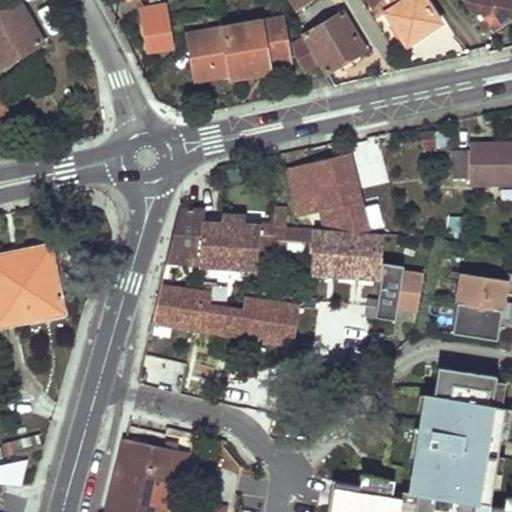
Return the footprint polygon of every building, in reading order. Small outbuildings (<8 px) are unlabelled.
[(286,0),(296,13),(314,0),(286,0)] [(406,45),(439,23),(424,0),(369,0),(379,16),(385,12),(406,45)] [(511,15),(511,0),(466,0),(487,32),(511,15)] [(0,67),(42,44),(18,1),(0,11),(0,67)] [(160,7),(167,48),(172,48),(165,6),(160,7)] [(160,7),(141,10),(148,52),(167,48),(160,7)] [(342,14),(305,36),(306,38),(321,63),(327,73),(364,50),(342,14)] [(221,29),(228,75),(230,75),(231,79),(256,74),(255,67),(268,65),(289,61),(282,19),(221,29)] [(192,63),(195,81),(228,75),(221,29),(194,33),(199,62),(192,63)] [(192,63),(199,62),(194,33),(187,35),(192,63)] [(306,73),(321,63),(306,38),(294,45),(295,54),(306,73)] [(255,67),(256,74),(269,72),(268,65),(255,67)] [(0,132),(15,125),(0,100),(0,132)] [(511,142),(469,143),(470,186),(511,185),(511,142)] [(13,145),(6,148),(10,155),(17,153),(13,145)] [(467,152),(450,152),(450,179),(466,179),(467,152)] [(280,171),(292,219),(361,202),(349,154),(280,171)] [(286,210),(274,209),(274,225),(274,226),(286,226),(286,210)] [(274,226),(274,225),(272,225),(272,234),(259,233),(259,229),(243,228),(235,219),(223,219),(223,227),(204,226),(205,216),(200,211),(179,210),(166,262),(256,266),(256,265),(276,267),(278,241),(313,244),(314,229),(286,226),(274,226)] [(310,273),(382,279),(385,234),(314,229),(313,244),(310,273)] [(0,255),(0,327),(65,314),(51,245),(21,251),(24,264),(14,266),(11,253),(0,255)] [(11,253),(14,266),(24,264),(21,251),(11,253)] [(461,273),(456,303),(511,311),(511,302),(504,301),(507,282),(507,280),(461,273)] [(329,338),(334,313),(160,287),(157,301),(152,321),(284,341),(282,351),(292,353),(293,349),(336,358),(339,339),(329,338)] [(511,311),(456,303),(452,333),(498,340),(501,320),(511,321),(511,312),(511,311)] [(511,511),(511,409),(493,406),(498,376),(439,367),(435,397),(430,396),(428,413),(424,412),(422,429),(424,430),(422,445),(419,444),(412,493),(394,490),(395,481),(363,476),(362,485),(333,481),(328,511),(511,511)] [(165,511),(170,489),(172,474),(173,474),(177,450),(178,445),(167,442),(165,448),(125,439),(107,511),(165,511)] [(187,452),(177,450),(173,474),(172,474),(170,489),(180,491),(187,452)] [(0,463),(0,484),(22,486),(24,465),(0,463)]
